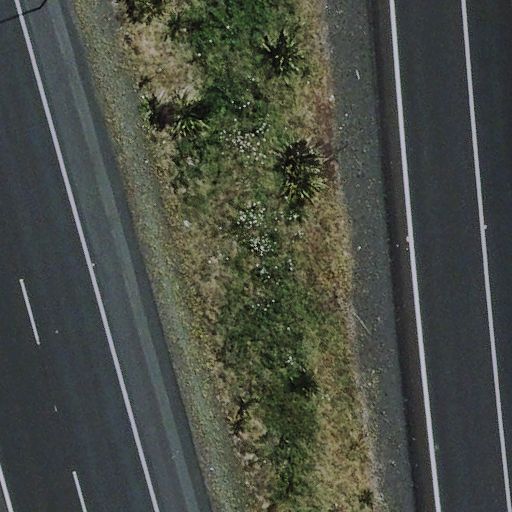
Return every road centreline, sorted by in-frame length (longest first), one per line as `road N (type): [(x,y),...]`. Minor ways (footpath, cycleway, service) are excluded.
road 1 (motorway): [(430,0),(468,511)]
road 2 (motorway): [(0,170),(92,511)]
